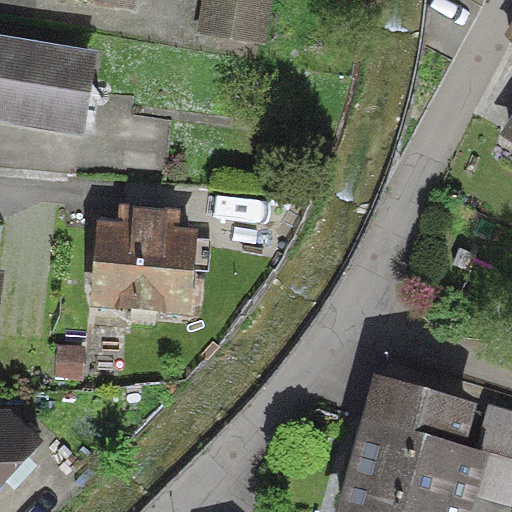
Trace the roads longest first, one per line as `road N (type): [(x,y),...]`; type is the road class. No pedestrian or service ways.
road 1 (residential): [(507,0),(343,328)]
road 2 (residential): [(343,328),(191,488)]
road 3 (residential): [(343,328),(511,378)]
